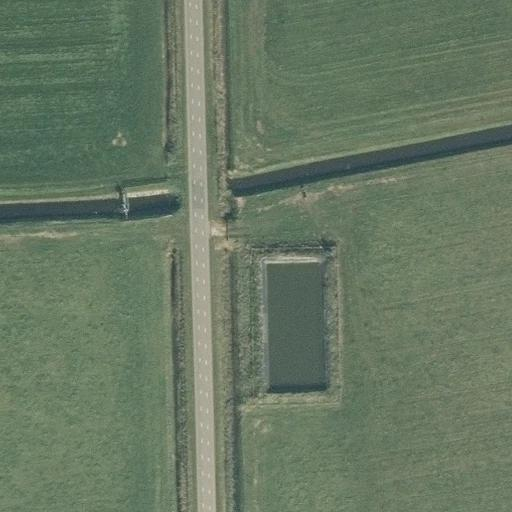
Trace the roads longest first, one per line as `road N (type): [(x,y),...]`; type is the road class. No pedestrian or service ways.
road 1 (unclassified): [(211,511),(195,0)]
road 2 (track): [(133,248),(275,226)]
